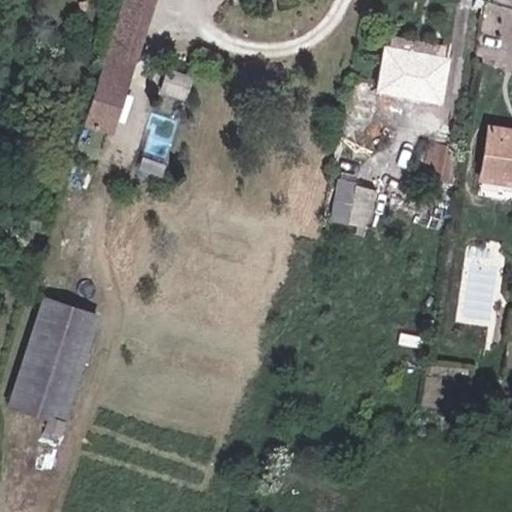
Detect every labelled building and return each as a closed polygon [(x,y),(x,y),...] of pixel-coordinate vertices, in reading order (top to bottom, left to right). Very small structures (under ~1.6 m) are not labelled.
[(135,56),(143,58),(161,0),(129,0),(114,50),(135,56)] [(453,62),(394,50),(387,85),(446,98),(453,62)] [(190,96),(194,73),(166,68),(162,91),(190,96)] [(511,127),(505,126),(498,172),(511,174),(511,127)] [(454,146),(430,140),(422,173),(447,179),(454,146)] [(511,174),(498,172),(496,180),(511,183),(511,174)] [(358,179),(342,176),(334,216),(349,220),(358,179)] [(54,300),(19,403),(73,421),(107,317),(54,300)]
